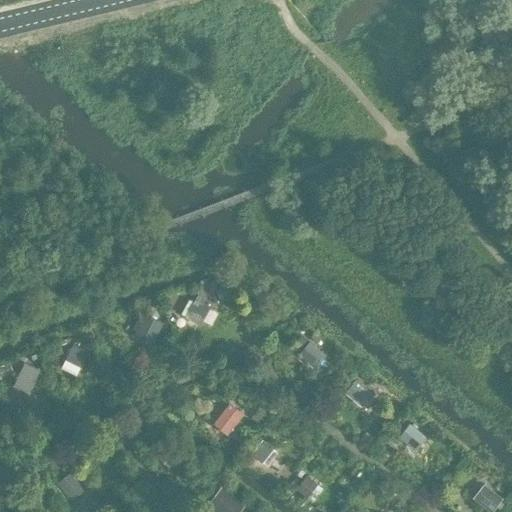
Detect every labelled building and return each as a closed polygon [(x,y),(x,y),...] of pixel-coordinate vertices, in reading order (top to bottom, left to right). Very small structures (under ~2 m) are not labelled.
[(200,325),(213,302),(197,293),(184,317),(200,325)] [(269,307),(265,296),(257,298),(258,299),(244,304),(248,317),(262,312),(261,310),(269,307)] [(153,343),(163,322),(141,311),(133,328),(136,330),(134,334),(153,343)] [(315,369),(326,354),(308,342),(298,356),(315,369)] [(76,375),(88,350),(73,343),(61,368),(76,375)] [(24,363),(14,386),(29,393),(40,370),(24,363)] [(362,407),(372,392),(355,379),(344,393),(362,407)] [(226,435),(243,414),(229,403),(212,424),(226,435)] [(258,409),(252,417),(258,421),(264,413),(258,409)] [(408,425),(398,437),(414,450),(424,437),(408,425)] [(174,449),(157,435),(147,449),(164,462),(174,449)] [(261,463),(273,448),(263,439),(250,455),(261,463)] [(84,489),(71,472),(57,483),(70,500),(84,489)] [(306,498),(317,483),(307,475),(295,490),(306,498)] [(492,511),(504,498),(484,484),(473,498),(490,511),(492,511)] [(208,504),(217,511),(231,511),(239,501),(221,487),(208,504)]
